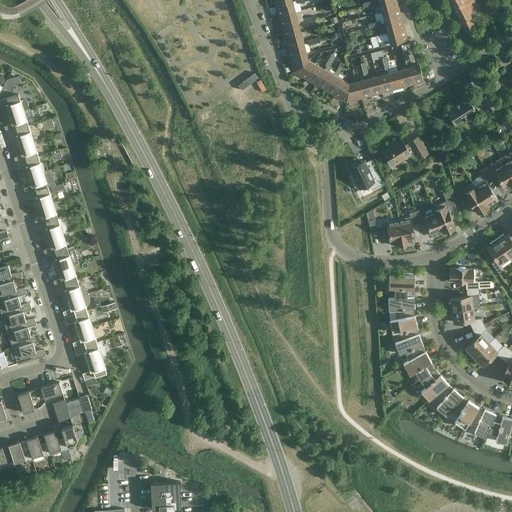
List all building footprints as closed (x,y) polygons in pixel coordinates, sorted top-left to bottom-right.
[(399,7),(397,0),(384,0),(379,1),(382,12),(399,7)] [(449,0),(461,22),(470,17),(474,15),(473,13),(480,10),(474,0),(449,0)] [(296,11),(293,1),(276,5),(278,16),(296,11)] [(402,18),(399,7),(382,12),(385,22),(402,18)] [(298,22),(296,11),(278,16),(281,26),(298,22)] [(476,28),(470,17),(461,22),(466,33),(476,28)] [(405,28),(402,18),(385,22),(388,33),(405,28)] [(301,32),(298,22),(281,26),(284,36),(301,32)] [(408,39),(405,28),(388,33),(391,44),(408,39)] [(304,43),(301,32),(284,36),(287,47),(304,43)] [(349,32),(346,33),(343,34),(346,44),(352,43),(349,32)] [(340,34),(333,35),(335,42),(341,40),(340,34)] [(307,53),(304,43),(287,47),(290,58),(307,53)] [(309,60),(307,53),(290,58),(293,71),(309,60)] [(315,63),(309,60),(293,71),(306,78),(315,63)] [(324,69),(315,63),(306,78),(315,84),(324,69)] [(419,64),(409,67),(408,67),(413,84),(424,81),(419,64)] [(413,84),(408,67),(398,70),(402,87),(413,84)] [(334,74),(324,69),(315,84),(325,89),(334,74)] [(402,87),(398,70),(387,73),(392,90),(402,87)] [(254,72),(238,85),(242,90),(258,77),(254,72)] [(392,90),(387,73),(377,76),(381,93),(392,90)] [(343,80),(334,74),(325,89),(334,95),(343,80)] [(381,93),(377,76),(366,79),(371,95),(381,93)] [(371,95),(366,79),(356,82),(360,98),(371,95)] [(349,83),(343,80),(334,95),(347,102),(349,83)] [(360,98),(356,82),(349,83),(347,102),(360,98)] [(36,101),(42,98),(38,90),(32,93),(36,101)] [(488,93),(479,98),(482,102),(484,101),(490,110),(497,106),(488,93)] [(20,100),(19,94),(0,99),(0,107),(6,105),(9,114),(24,110),(29,108),(27,102),(27,100),(25,99),(24,99),(22,99),(20,100)] [(446,111),(450,117),(455,125),(477,111),(468,97),(446,111)] [(4,126),(6,132),(29,125),(24,110),(9,114),(12,123),(4,126)] [(16,136),(19,145),(33,141),(29,125),(6,132),(8,138),(16,136)] [(383,151),(392,166),(411,154),(411,153),(415,150),(420,158),(428,153),(418,136),(409,141),(409,142),(405,145),(402,139),(395,143),(395,145),(392,147),(391,146),(383,151)] [(14,157),(16,163),(38,156),(33,141),(19,145),(22,154),(14,157)] [(26,167),(29,176),(43,171),(38,156),(16,163),(18,169),(26,167)] [(352,166),(350,167),(360,188),(370,184),(372,188),(383,183),(374,166),(368,168),(365,160),(358,163),(357,161),(351,164),(352,166)] [(511,186),(511,176),(504,163),(494,169),(491,164),(485,168),(492,179),(497,175),(505,189),(510,186),(511,187),(511,186)] [(492,179),(485,168),(479,172),(485,181),(475,187),(488,206),(498,200),(486,182),(492,179)] [(24,188),(26,194),(48,187),(43,171),(29,176),(32,185),(24,188)] [(457,193),(462,205),(469,200),(478,213),(488,206),(475,187),(472,183),(457,193)] [(35,198),(38,207),(53,202),(48,187),(26,194),(28,200),(35,198)] [(433,206),(435,211),(444,231),(443,232),(444,232),(455,227),(449,213),(457,209),(452,198),(433,206)] [(58,218),(53,202),(38,207),(41,216),(34,218),(36,225),(58,218)] [(421,209),(415,211),(419,223),(426,221),(433,236),(443,232),(444,231),(435,211),(424,215),(421,209)] [(419,223),(415,211),(409,212),(410,218),(399,220),(403,244),(409,243),(409,241),(415,240),(412,225),(419,223)] [(62,216),(58,218),(36,225),(38,231),(45,229),(48,238),(63,233),(66,232),(67,229),(66,225),(66,222),(64,222),(62,216)] [(375,219),(368,220),(371,232),(377,231),(375,219)] [(403,244),(399,220),(387,222),(391,245),(397,244),(397,245),(403,244)] [(68,249),(63,233),(48,238),(51,247),(43,249),(45,256),(68,249)] [(496,237),(509,257),(511,255),(511,239),(507,233),(504,235),(503,234),(496,238),(496,237)] [(509,257),(496,237),(495,238),(496,238),(490,243),(491,245),(488,247),(496,259),(491,262),(498,272),(503,269),(500,264),(509,257)] [(55,259),(58,269),(73,264),(68,249),(45,256),(47,262),(55,259)] [(53,280),(55,287),(77,280),(73,264),(58,269),(61,278),(53,280)] [(0,267),(0,284),(13,280),(22,278),(20,271),(11,274),(8,265),(0,267)] [(466,281),(466,288),(479,288),(479,281),(475,281),(475,269),(465,269),(465,267),(459,266),(459,268),(450,268),(449,280),(466,281)] [(415,276),(414,276),(389,275),(389,287),(395,288),(394,297),(413,296),(414,288),(415,276)] [(0,284),(0,301),(18,296),(27,293),(25,287),(16,289),(13,280),(0,284)] [(79,285),(77,280),(55,287),(57,293),(65,290),(68,300),(89,293),(87,288),(85,285),(82,284),(79,285)] [(479,294),(479,288),(466,288),(467,296),(450,298),(451,302),(449,302),(450,310),(472,307),(471,295),(479,294)] [(91,300),(89,293),(68,300),(71,309),(63,311),(65,317),(87,310),(86,306),(89,305),(90,302),(91,300)] [(0,301),(0,307),(3,317),(23,311),(32,308),(30,302),(21,305),(18,296),(0,301)] [(413,296),(394,297),(388,297),(389,310),(395,309),(396,319),(414,315),(413,296)] [(474,319),(472,307),(450,310),(451,318),(453,318),(454,322),(468,320),(472,329),(484,323),(481,318),(474,319)] [(75,321),(78,330),(92,326),(87,310),(65,317),(67,324),(75,321)] [(3,317),(8,333),(28,326),(28,327),(37,324),(34,318),(26,320),(23,311),(3,317)] [(415,315),(414,315),(396,319),(390,320),(392,332),(399,331),(401,340),(418,333),(417,327),(418,327),(415,315)] [(486,329),(484,323),(472,329),(477,337),(466,347),(469,350),(467,352),(472,357),(489,342),(481,333),(486,329)] [(8,333),(13,348),(33,342),(41,339),(39,333),(31,336),(28,327),(28,326),(8,333)] [(97,341),(92,326),(78,330),(80,340),(73,342),(75,348),(97,341)] [(47,329),(40,330),(42,337),(48,335),(47,329)] [(419,333),(418,333),(401,340),(395,342),(399,354),(405,351),(409,360),(425,351),(423,345),(423,344),(419,333)] [(101,340),(97,341),(75,348),(77,355),(84,352),(87,361),(102,357),(105,356),(106,352),(105,349),(105,345),(103,346),(101,340)] [(33,342),(13,348),(18,364),(46,355),(44,348),(36,351),(33,342)] [(497,351),(489,342),(472,357),(478,363),(479,362),(482,365),(494,354),(501,358),(509,348),(504,345),(497,351)] [(5,349),(9,364),(16,362),(12,347),(5,349)] [(511,355),(511,350),(509,348),(501,358),(509,364),(503,379),(511,382),(511,358),(511,355)] [(426,350),(425,351),(409,360),(403,363),(409,374),(415,371),(420,379),(435,368),(431,361),(432,361),(426,350)] [(107,372),(102,357),(87,361),(90,370),(83,373),(84,379),(107,372)] [(441,374),(440,375),(435,368),(420,379),(426,387),(421,391),(429,400),(434,396),(448,384),(449,384),(441,374)] [(59,381),(41,387),(45,398),(63,392),(59,381)] [(453,388),(448,384),(434,396),(441,402),(437,407),(446,415),(450,411),(462,396),(463,396),(453,388)] [(18,394),(23,412),(35,409),(29,391),(18,394)] [(80,397),(84,412),(92,409),(87,395),(80,397)] [(468,399),(468,400),(462,396),(450,411),(458,416),(454,421),(465,428),(468,423),(478,407),(479,406),(468,399)] [(53,403),(55,409),(67,405),(65,399),(53,403)] [(55,409),(57,415),(69,411),(68,410),(67,405),(55,409)] [(485,409),(484,409),(478,407),(468,423),(477,426),(474,432),(486,437),(488,432),(496,414),(485,409)] [(69,411),(57,415),(59,421),(71,418),(69,411)] [(511,417),(502,415),(502,416),(496,414),(488,432),(497,434),(495,440),(507,443),(511,426),(511,417)] [(61,428),(64,436),(67,446),(75,443),(77,439),(78,439),(75,431),(73,424),(61,428)] [(44,433),(47,442),(50,451),(60,448),(61,451),(68,449),(67,446),(64,436),(58,438),(55,430),(44,433)] [(26,440),(32,457),(43,454),(44,456),(51,454),(47,442),(40,444),(38,435),(26,439),(26,440)] [(32,457),(26,440),(20,442),(20,441),(9,445),(14,463),(25,459),(26,462),(33,460),(32,457)] [(14,463),(9,445),(3,447),(2,447),(0,447),(0,467),(8,465),(9,468),(15,466),(14,463)] [(180,481),(166,482),(167,509),(175,510),(174,507),(182,507),(180,481)] [(167,509),(166,482),(151,483),(152,509),(159,508),(159,511),(167,509)]
